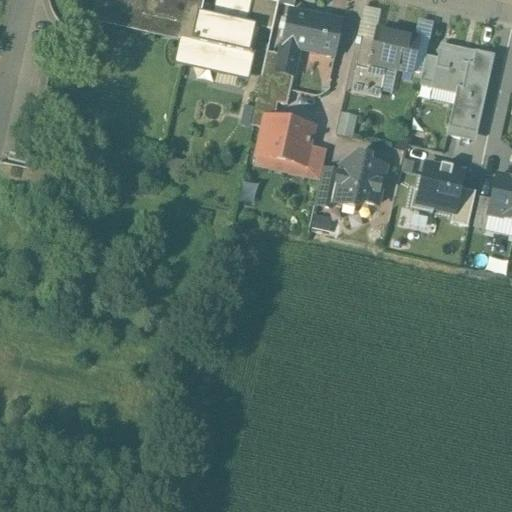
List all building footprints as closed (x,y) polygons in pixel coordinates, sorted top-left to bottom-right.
[(199,0),(98,0),(94,21),(96,21),(98,11),(191,32),(189,42),(190,42),(196,16),(199,0)] [(216,0),(212,19),(196,16),(190,42),(185,64),(244,78),(255,29),(246,27),(251,0),(216,0)] [(278,4),(258,0),(251,0),(246,27),(255,29),(272,33),(278,4)] [(324,23),(305,19),(306,17),(288,14),(275,76),(292,80),(299,51),(334,59),(341,25),(324,21),(324,23)] [(419,43),(376,33),(373,43),(362,40),(355,71),(368,74),(370,65),(385,68),(412,74),(419,43)] [(473,59),(439,51),(437,61),(430,91),(454,98),(447,132),(475,138),(493,59),(474,55),(473,59)] [(437,61),(425,59),(419,89),(430,91),(437,61)] [(370,65),(368,74),(355,71),(350,95),(365,98),(367,92),(379,95),(385,68),(370,65)] [(341,114),(337,136),(353,139),(357,116),(341,114)] [(312,130),(264,119),(256,159),(257,159),(255,167),(273,171),(275,163),(302,169),(304,170),(308,150),(312,130)] [(325,153),(308,150),(304,170),(302,169),(301,177),(319,181),(321,172),(325,153)] [(357,158),(337,171),(336,176),(330,206),(331,206),(353,211),(363,205),(376,208),(384,170),(367,166),(368,161),(357,158)] [(460,191),(463,175),(451,172),(452,171),(440,168),(440,170),(425,167),(419,194),(414,193),(410,211),(431,216),(432,211),(452,215),(454,216),(460,191)] [(319,181),(313,208),(330,211),(331,206),(330,206),(336,176),(321,172),(319,181)] [(487,218),(511,223),(511,182),(496,179),(487,218)] [(475,194),(460,191),(454,216),(452,215),(450,226),(467,230),(475,194)] [(491,201),(479,199),(472,230),(484,233),(491,201)] [(309,216),(307,231),(327,234),(329,219),(309,216)]
